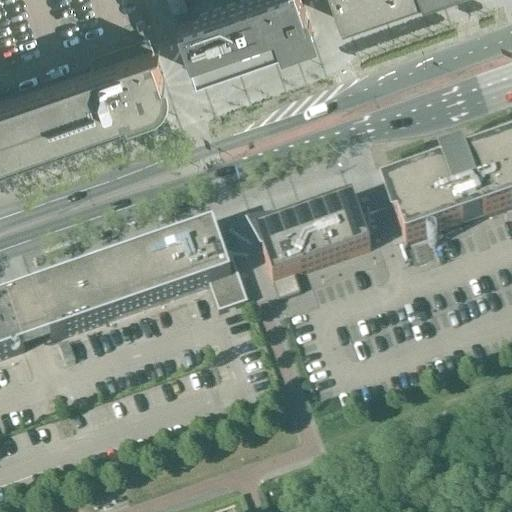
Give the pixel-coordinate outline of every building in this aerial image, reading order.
[(242,0),(176,23),(177,24),(180,24),(197,73),(193,74),(194,75),(283,44),(284,47),(313,37),(311,29),(300,0),(242,0)] [(334,0),(342,23),(409,0),(334,0)] [(164,86),(164,81),(152,48),(148,50),(144,38),(96,55),(100,66),(0,101),(0,164),(49,147),(49,145),(124,119),(122,114),(153,103),(157,101),(160,97),(162,94),(164,90),(164,86)] [(406,249),(511,211),(511,148),(386,193),(406,249)] [(353,204),(255,238),(279,304),(301,296),(295,280),(370,253),(354,207),(356,206),(356,204),(353,205),(353,204)] [(213,232),(7,304),(24,355),(209,290),(219,317),(247,307),(230,258),(223,261),(213,232)] [(0,306),(0,363),(24,355),(7,304),(0,306)] [(59,350),(65,369),(75,366),(68,347),(59,350)]
